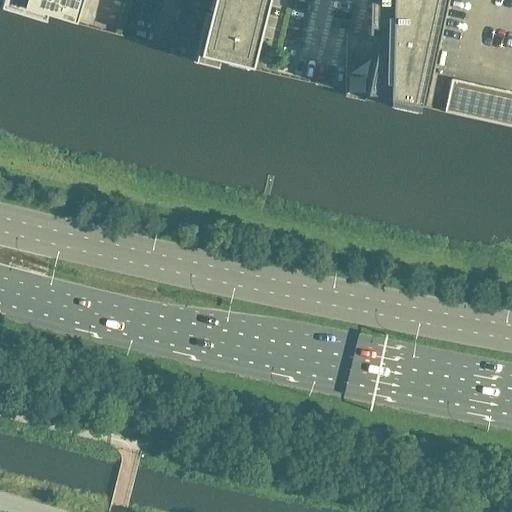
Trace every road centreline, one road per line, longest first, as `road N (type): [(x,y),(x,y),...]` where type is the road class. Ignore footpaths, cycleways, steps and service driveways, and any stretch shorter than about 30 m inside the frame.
road 1 (primary): [(0,286),(246,348),(511,400)]
road 2 (primary): [(511,332),(0,225)]
